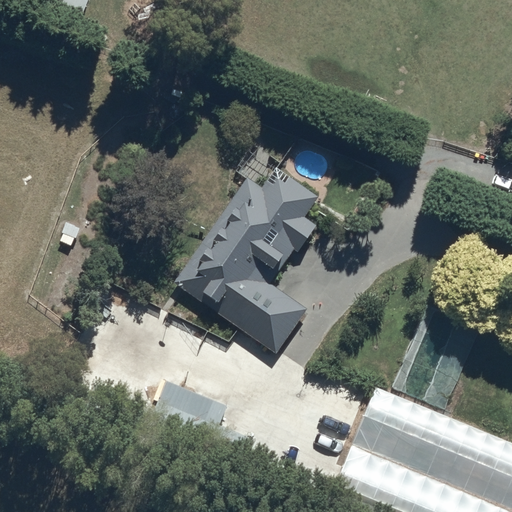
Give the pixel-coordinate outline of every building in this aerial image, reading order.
[(8,0),(78,31),(92,1),(89,0),(8,0)] [(262,190),(246,179),(173,286),(275,357),(307,310),(270,285),(294,252),(298,255),(317,228),(304,219),(319,197),(277,168),(262,190)] [(227,408),(166,382),(152,413),(94,388),(86,406),(240,472),(253,442),(219,428),(227,408)] [(511,441),(375,384),(350,442),(511,509),(511,441)] [(511,511),(511,509),(350,442),(326,501),(352,511),(511,511)]
